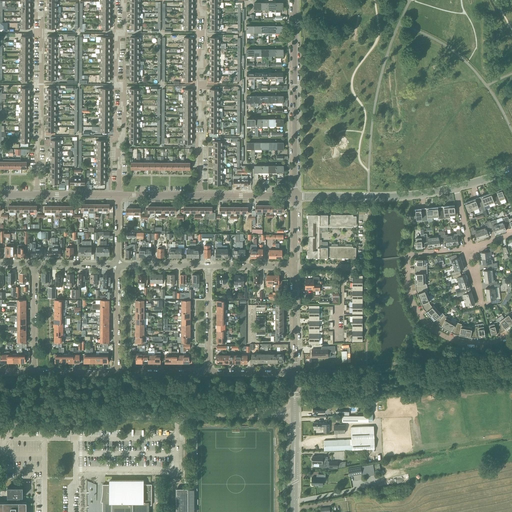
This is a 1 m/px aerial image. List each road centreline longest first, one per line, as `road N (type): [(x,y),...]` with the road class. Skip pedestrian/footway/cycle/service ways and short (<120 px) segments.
road 1 (residential): [(489,342),(437,333),(408,288),(409,255),(469,247)]
road 2 (residential): [(118,195),(123,136),(115,37),(123,30),(122,0)]
road 3 (residential): [(294,196),(294,0)]
road 4 (residential): [(199,195),(199,0)]
road 5 (residential): [(36,194),(36,0)]
road 6 (residential): [(455,187),(294,196)]
road 7 (unclassified): [(294,413),(177,419),(177,438)]
road 8 (unclassified): [(44,438),(177,438)]
